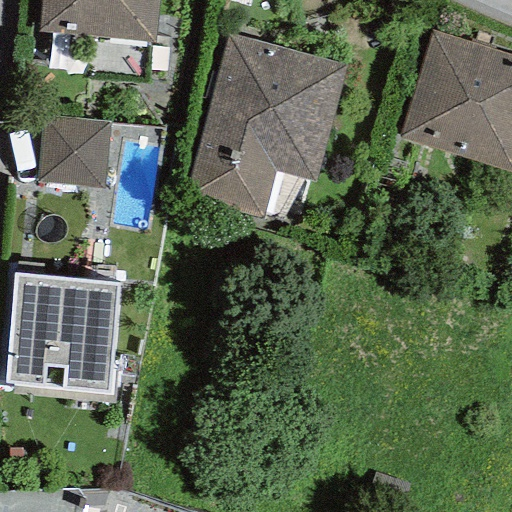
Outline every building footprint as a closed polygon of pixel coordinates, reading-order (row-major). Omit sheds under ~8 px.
[(155,0),(40,0),(38,30),(151,40),(155,0)] [(345,61),(226,31),(184,193),(295,221),(307,175),(315,177),(345,61)] [(511,54),(430,31),(399,133),(511,166),(511,54)] [(44,106),(43,173),(112,173),(112,106),(44,106)] [(118,278),(14,269),(4,379),(109,388),(118,278)]
